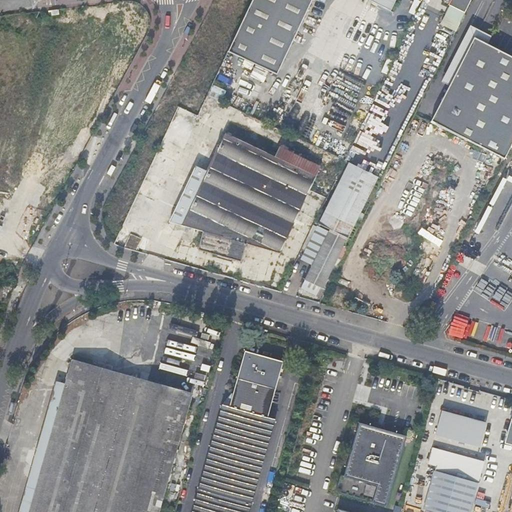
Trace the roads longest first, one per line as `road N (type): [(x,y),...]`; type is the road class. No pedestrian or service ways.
road 1 (residential): [(511,378),(178,283)]
road 2 (unclassified): [(78,209),(173,32),(178,0)]
road 3 (unknown): [(242,316),(181,511)]
road 4 (unknown): [(256,511),(301,333)]
road 5 (unknown): [(355,349),(310,511)]
